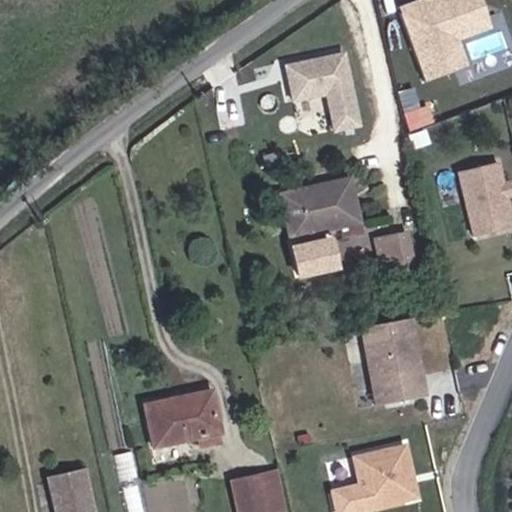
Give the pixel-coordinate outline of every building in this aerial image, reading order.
[(407,0),(398,4),(410,38),(424,80),(469,66),(460,37),(496,25),(486,0),(407,0)] [(471,57),(505,45),(498,24),(464,37),(471,57)] [(363,127),(348,54),(285,63),(294,101),(327,97),(332,136),(363,127)] [(495,181),(490,159),(450,168),(466,233),(505,224),(498,194),(495,181)] [(333,219),(356,214),(346,170),(277,188),(287,232),(300,228),(302,237),(288,241),(293,267),(331,257),(325,231),(314,233),(312,224),(333,219)] [(504,193),(501,179),(495,181),(498,194),(504,193)] [(359,227),(356,214),(333,219),(337,233),(359,227)] [(404,224),(387,228),(393,264),(411,260),(404,224)] [(393,264),(387,228),(373,232),(379,266),(393,264)] [(433,392),(418,315),(368,324),(379,382),(397,379),(401,398),(433,392)] [(217,405),(211,365),(141,378),(149,420),(188,411),(217,405)] [(220,422),(217,405),(188,411),(192,427),(220,422)] [(424,498),(412,446),(360,457),(371,509),(424,498)] [(256,453),(230,459),(238,501),(265,495),(256,453)] [(98,511),(87,468),(49,476),(55,511),(98,511)] [(126,503),(141,502),(140,477),(124,479),(126,503)]
